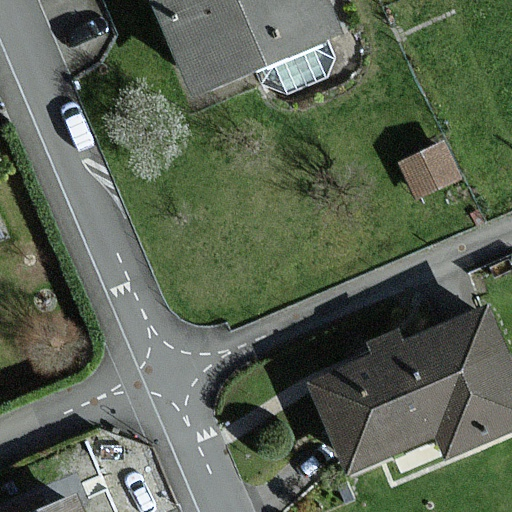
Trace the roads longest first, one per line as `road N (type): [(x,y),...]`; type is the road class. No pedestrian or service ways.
road 1 (residential): [(170,370),(14,0)]
road 2 (residential): [(511,232),(170,370)]
road 3 (residential): [(0,443),(170,370)]
road 4 (residential): [(227,511),(170,370)]
